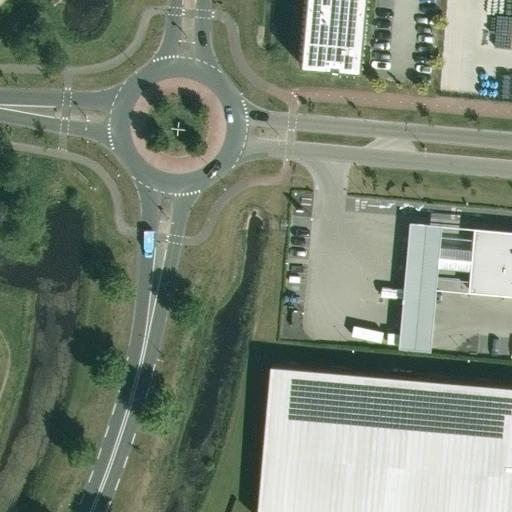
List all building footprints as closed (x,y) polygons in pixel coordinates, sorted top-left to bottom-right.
[(337,68),(359,70),(364,0),(305,0),(300,65),(330,67),(330,64),(338,64),(337,68)] [(511,0),(464,0),(457,78),(511,83),(511,0)] [(468,289),(474,227),(409,220),(398,346),(430,349),(435,286),(468,289)] [(511,293),(511,229),(474,227),(468,289),(511,293)] [(262,511),(511,511),(511,384),(275,363),(262,511)]
